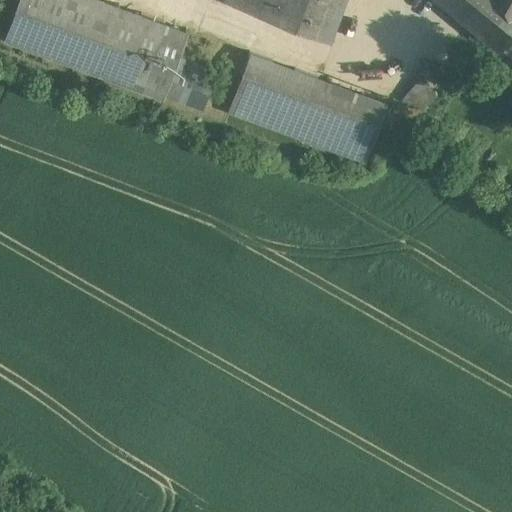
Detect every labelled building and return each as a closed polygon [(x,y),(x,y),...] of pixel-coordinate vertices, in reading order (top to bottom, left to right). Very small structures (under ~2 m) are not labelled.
[(186,30),(105,0),(17,0),(5,35),(162,93),(186,30)] [(261,0),(227,0),(258,11),(261,0)] [(261,0),(258,11),(329,39),(344,0),(261,0)] [(511,0),(438,0),(473,28),(483,36),(482,36),(484,37),(495,45),(494,46),(496,47),(511,59),(511,0)] [(384,103),(248,53),(227,110),(363,160),(384,103)] [(184,56),(180,72),(213,81),(217,65),(184,56)] [(419,78),(401,100),(409,103),(425,83),(419,78)] [(425,83),(409,103),(410,102),(421,112),(436,93),(425,83)]
